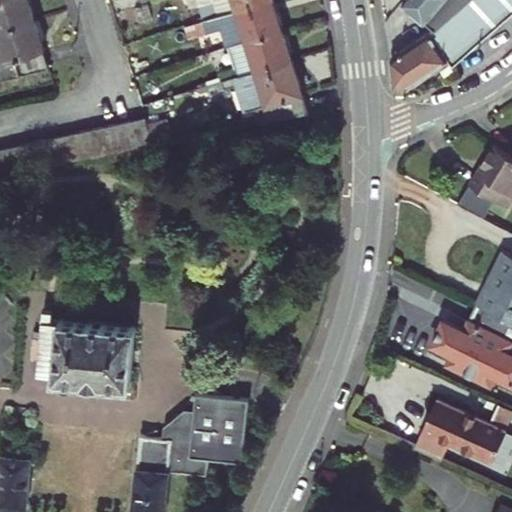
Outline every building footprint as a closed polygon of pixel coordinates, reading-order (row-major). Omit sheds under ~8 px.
[(0,0),(0,28),(33,18),(27,0),(0,0)] [(266,0),(214,0),(215,3),(200,8),(201,9),(204,20),(238,9),(266,0)] [(284,28),(275,0),(266,0),(238,9),(204,20),(208,32),(222,27),(228,45),(229,45),(248,39),(284,28)] [(403,0),(405,3),(404,4),(404,10),(413,17),(418,16),(420,14),(436,28),(467,0),(403,0)] [(511,0),(471,0),(454,17),(447,22),(452,29),(436,39),(450,60),(453,65),(511,13),(511,0)] [(43,48),(33,18),(0,28),(0,42),(6,61),(14,58),(20,77),(47,68),(41,49),(43,48)] [(208,32),(204,20),(186,26),(190,37),(208,32)] [(452,29),(447,22),(432,32),(436,39),(452,29)] [(293,58),(284,28),(248,39),(257,69),(293,58)] [(436,39),(432,32),(392,57),(394,85),(405,89),(450,60),(436,39)] [(257,69),(248,39),(229,45),(236,68),(238,75),(257,69)] [(225,89),(238,84),(247,110),(256,107),(260,122),(310,111),(293,58),(257,69),(238,75),(222,80),(225,89)] [(238,75),(236,68),(220,73),(222,80),(238,75)] [(146,118),(136,119),(141,144),(151,142),(146,118)] [(136,119),(122,122),(126,147),(141,144),(136,119)] [(122,122),(108,125),(114,150),(126,147),(122,122)] [(114,150),(108,125),(104,126),(94,128),(99,153),(114,150)] [(94,128),(80,131),(86,156),(99,153),(94,128)] [(86,156),(80,131),(66,133),(72,159),(86,156)] [(66,133),(50,137),(56,163),(72,159),(66,133)] [(56,163),(50,137),(38,139),(44,165),(56,163)] [(38,139),(24,142),(30,168),(44,165),(38,139)] [(30,168),(24,142),(11,145),(16,171),(30,168)] [(511,154),(494,144),(459,203),(485,216),(496,199),(510,208),(511,205),(511,154)] [(11,145),(0,146),(0,154),(4,174),(16,171),(11,145)] [(511,253),(504,250),(478,303),(511,319),(511,253)] [(465,330),(444,320),(433,343),(454,353),(449,363),(491,384),(496,374),(511,382),(511,319),(478,303),(465,330)] [(43,318),(38,375),(55,377),(55,379),(85,381),(84,389),(102,391),(103,383),(133,386),(138,326),(61,319),(61,320),(43,318)] [(187,408),(176,416),(171,469),(208,473),(209,457),(243,461),(251,398),(198,392),(196,409),(187,408)] [(493,460),(507,429),(491,421),(437,397),(415,447),(442,460),(450,441),(493,460)] [(511,408),(499,403),(491,421),(507,429),(511,417),(511,408)] [(133,511),(166,511),(171,469),(176,416),(165,425),(164,436),(142,434),(133,511)] [(1,453),(0,461),(0,505),(28,508),(33,456),(1,453)]
